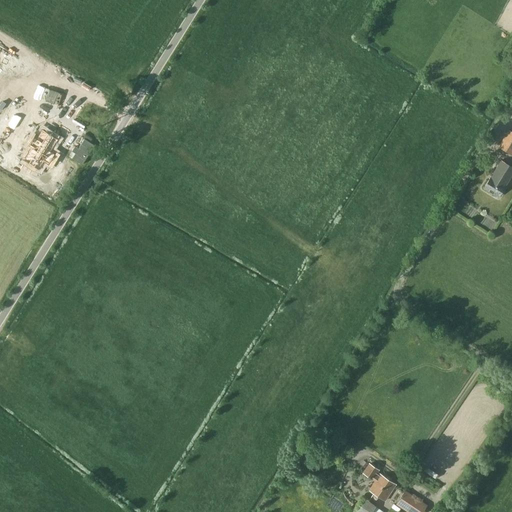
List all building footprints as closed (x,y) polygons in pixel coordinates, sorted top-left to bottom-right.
[(0,77),(5,80),(9,70),(17,74),(25,56),(0,43),(0,77)] [(14,94),(9,91),(2,101),(23,116),(30,107),(23,103),(28,96),(17,89),(14,94)] [(30,139),(22,149),(28,153),(23,161),(40,173),(46,164),(51,168),(58,156),(52,153),(62,138),(44,127),(34,142),(30,139)] [(77,140),(70,153),(84,163),(98,141),(81,131),(76,140),(77,140)] [(511,155),(511,143),(503,138),(498,147),(511,155)] [(498,198),(511,174),(511,167),(500,160),(483,188),(498,198)] [(310,467),(312,459),(312,458),(304,457),(302,466),(310,467)] [(385,500),(396,485),(378,472),(379,470),(370,464),(364,473),(375,481),(369,489),(385,500)] [(311,478),(314,474),(305,468),(302,473),(311,478)] [(357,511),(382,511),(363,498),(355,510),(357,511)] [(424,504),(415,498),(410,505),(419,511),(424,504)]
